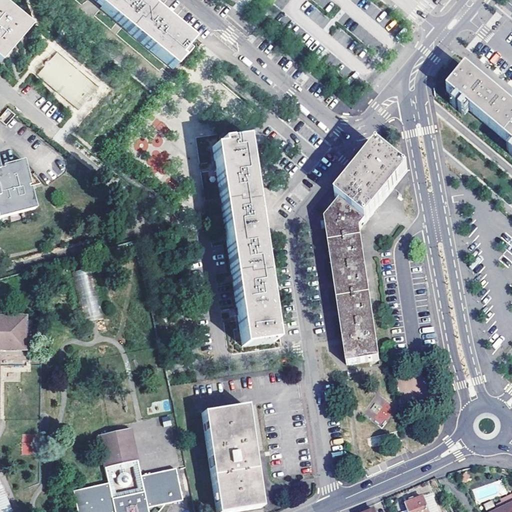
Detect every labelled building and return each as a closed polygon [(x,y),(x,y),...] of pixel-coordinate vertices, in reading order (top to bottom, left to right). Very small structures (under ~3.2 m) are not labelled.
[(90,0),(173,71),(185,57),(183,55),(192,44),(187,40),(146,4),(140,0),(90,0)] [(0,2),(0,62),(0,63),(30,27),(0,2)] [(314,8),(308,14),(320,27),(327,22),(314,8)] [(36,75),(78,110),(98,87),(56,51),(36,75)] [(511,146),(511,109),(510,107),(474,78),(466,71),(448,93),(511,146)] [(0,119),(6,125),(15,114),(7,108),(0,116),(0,119)] [(245,140),(213,145),(243,347),(274,342),(269,308),(263,265),(257,221),(253,195),(250,173),(245,140)] [(335,198),(341,203),(366,223),(407,173),(378,148),(335,198)] [(0,215),(33,207),(22,160),(0,166),(0,215)] [(360,231),(366,223),(341,203),(332,213),(325,222),(331,256),(335,284),(339,313),(344,340),(347,366),(379,360),(360,231)] [(82,321),(100,319),(93,269),(74,271),(82,321)] [(24,312),(0,311),(0,344),(24,344),(24,312)] [(399,392),(417,391),(416,376),(398,378),(399,392)] [(382,427),(396,408),(378,396),(365,415),(382,427)] [(245,409),(201,415),(216,511),(247,511),(261,510),(245,409)] [(170,416),(162,417),(163,427),(172,425),(170,416)] [(147,511),(147,510),(181,503),(174,470),(140,478),(129,430),(97,437),(108,485),(73,493),(77,511),(147,511)] [(22,454),(34,454),(32,434),(21,435),(22,454)] [(0,511),(9,511),(13,511),(0,476),(0,511)] [(511,497),(511,496),(500,502),(501,505),(504,510),(511,505),(511,497)] [(428,511),(424,500),(406,506),(408,511),(428,511)]
